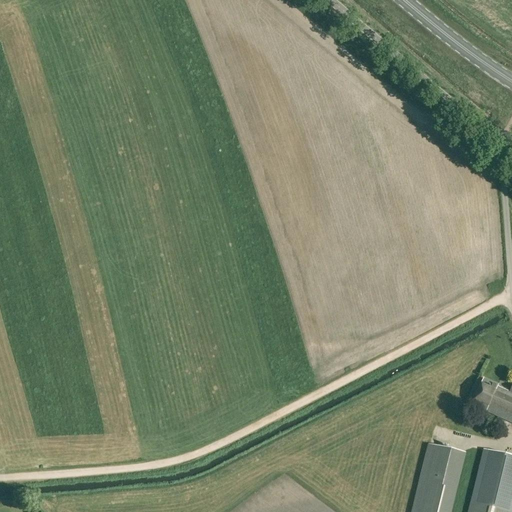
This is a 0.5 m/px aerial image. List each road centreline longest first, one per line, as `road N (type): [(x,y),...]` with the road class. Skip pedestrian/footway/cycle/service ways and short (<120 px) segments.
road 1 (unclassified): [(511,296),(501,153),(511,129)]
road 2 (primary): [(511,81),(404,0)]
